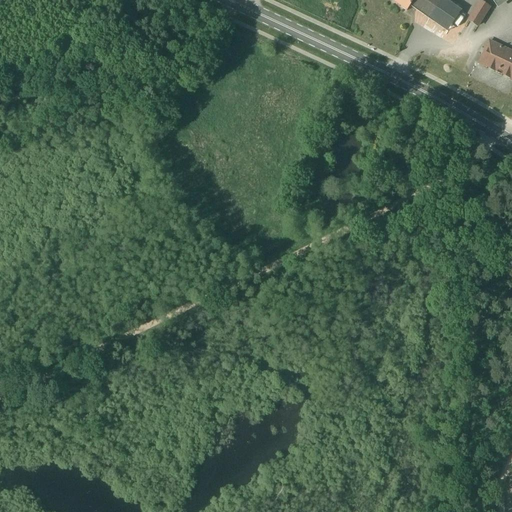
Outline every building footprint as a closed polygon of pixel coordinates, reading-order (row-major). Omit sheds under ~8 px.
[(414,0),(395,0),(394,2),(407,11),(409,8),(414,0)] [(493,0),(499,8),(511,0),(493,0)] [(491,7),(480,1),(467,21),(478,28),(491,7)] [(511,51),(489,41),(479,63),(511,78),(511,51)] [(361,93),(354,90),(351,96),(358,99),(361,93)]
